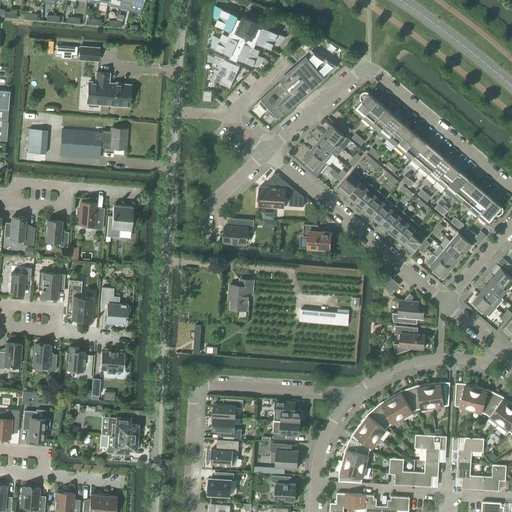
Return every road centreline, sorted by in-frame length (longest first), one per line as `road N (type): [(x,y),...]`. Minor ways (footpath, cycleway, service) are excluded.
road 1 (residential): [(151,511),(177,54)]
road 2 (residential): [(186,511),(197,389),(348,398)]
road 3 (residential): [(447,303),(269,150)]
road 4 (residential): [(511,189),(368,66)]
road 5 (tertiary): [(511,88),(394,0)]
road 6 (residential): [(448,494),(316,486)]
road 7 (residential): [(269,150),(227,117),(282,62)]
road 8 (residential): [(269,150),(368,66)]
